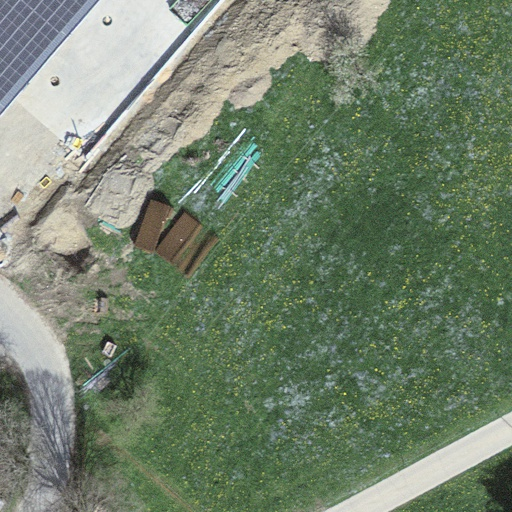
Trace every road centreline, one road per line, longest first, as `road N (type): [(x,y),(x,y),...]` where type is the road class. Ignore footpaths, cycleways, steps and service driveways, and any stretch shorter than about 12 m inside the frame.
road 1 (track): [(0,311),(46,382),(58,426),(51,511)]
road 2 (track): [(511,430),(356,511)]
